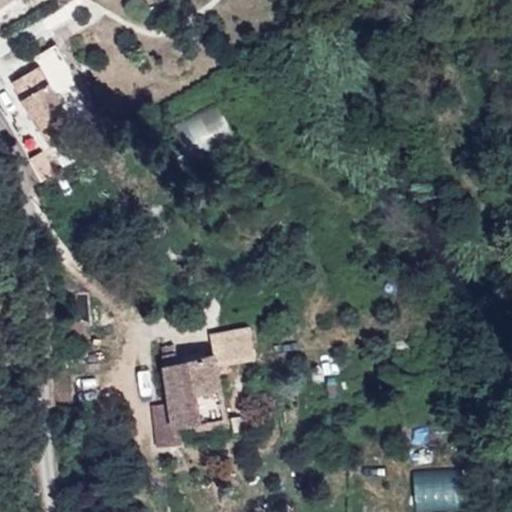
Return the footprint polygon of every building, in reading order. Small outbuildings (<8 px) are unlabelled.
[(0,0),(0,14),(32,0),(0,0)] [(41,66),(11,82),(51,149),(80,132),(41,66)] [(201,150),(236,137),(222,101),(187,115),(201,150)] [(201,441),(190,377),(176,379),(173,368),(165,369),(173,428),(166,429),(170,446),(201,441)] [(223,371),(190,377),(201,441),(234,435),(223,371)] [(417,471),(420,509),(465,506),(462,467),(417,471)]
